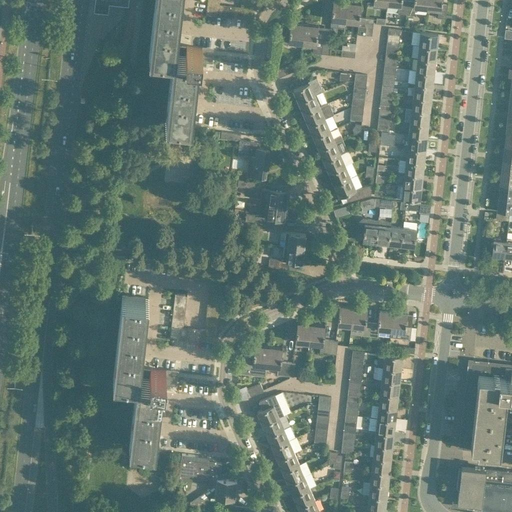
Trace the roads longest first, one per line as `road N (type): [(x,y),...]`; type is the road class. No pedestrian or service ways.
road 1 (residential): [(346,284),(257,69),(262,21),(291,0)]
road 2 (residential): [(273,511),(229,408),(226,346),(243,324),(268,311),(346,284)]
road 3 (primary): [(41,306),(77,0)]
road 4 (tertiary): [(449,297),(483,0)]
road 5 (tertiary): [(436,511),(426,490),(449,297)]
road 6 (primary): [(18,511),(41,306)]
road 7 (primary): [(49,511),(41,306)]
road 8 (primary): [(19,153),(0,324)]
road 9 (primary): [(36,0),(19,153)]
